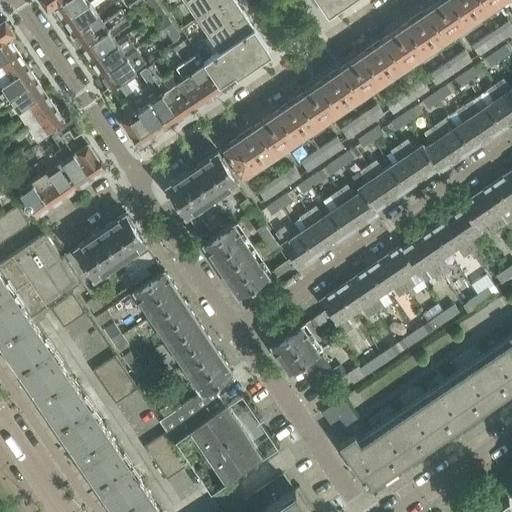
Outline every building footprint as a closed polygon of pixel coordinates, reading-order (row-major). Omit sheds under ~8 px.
[(58,0),(41,0),(47,8),(54,4),(58,0)] [(58,0),(54,4),(63,17),(87,0),(58,0)] [(99,12),(94,5),(101,0),(87,0),(63,17),(72,31),(99,12)] [(135,0),(129,5),(132,10),(146,0),(145,0),(135,0)] [(156,0),(145,0),(146,0),(155,14),(162,8),(156,0)] [(186,0),(197,16),(221,0),(186,0)] [(221,0),(197,16),(208,33),(243,9),(236,0),(221,0)] [(347,0),(319,0),(328,13),(347,0)] [(467,0),(438,0),(437,1),(457,30),(478,16),(467,0)] [(499,0),(467,0),(478,16),(500,1),(499,0)] [(437,1),(416,15),(436,45),(457,30),(437,1)] [(99,12),(72,31),(82,45),(125,14),(121,7),(104,19),(99,12)] [(162,8),(155,14),(164,27),(172,22),(162,8)] [(243,9),(208,33),(219,49),(254,25),(243,9)] [(113,33),(130,22),(125,14),(82,45),(91,58),(118,40),(113,33)] [(416,15),(394,30),(414,59),(436,45),(416,15)] [(0,20),(0,40),(8,36),(14,31),(5,17),(0,20)] [(489,32),(496,42),(511,31),(511,26),(508,19),(489,32)] [(172,22),(164,27),(174,41),(178,39),(180,34),(172,22)] [(270,49),(254,25),(219,49),(203,60),(204,61),(219,83),(235,72),(237,75),(271,52),(270,49)] [(394,30),(373,44),(393,74),(414,59),(394,30)] [(489,32),(472,43),(478,53),(496,42),(489,32)] [(118,40),(91,58),(100,72),(136,46),(132,40),(127,33),(118,40)] [(0,61),(17,49),(8,36),(0,40),(0,61)] [(505,43),(492,52),(497,60),(511,51),(505,43)] [(373,44),(352,59),(372,88),(393,74),(373,44)] [(110,86),(136,69),(146,62),(136,46),(100,72),(110,86)] [(465,48),(447,61),(453,71),(471,59),(465,48)] [(17,49),(0,61),(0,80),(0,81),(26,63),(17,49)] [(197,52),(183,62),(209,98),(223,88),(219,83),(204,61),(203,62),(197,52)] [(492,52),(478,61),(483,69),(497,60),(492,52)] [(352,59),(330,73),(350,103),(372,88),(352,59)] [(146,66),(156,81),(181,116),(195,107),(176,80),(178,79),(172,71),(163,77),(153,61),(146,66)] [(447,61),(429,73),(436,83),(453,71),(447,61)] [(478,61),(464,71),(469,79),(483,69),(478,61)] [(183,62),(177,66),(183,75),(178,79),(176,80),(195,107),(209,98),(183,62)] [(5,88),(0,91),(0,101),(36,77),(26,63),(0,81),(5,88)] [(149,84),(142,89),(167,126),(181,116),(156,81),(146,66),(140,70),(149,84)] [(464,71),(450,80),(456,88),(469,79),(464,71)] [(330,73),(309,88),(329,117),(350,103),(330,73)] [(36,77),(0,101),(0,111),(0,112),(14,102),(19,109),(45,91),(36,77)] [(404,89),(411,100),(429,88),(422,77),(404,89)] [(503,77),(495,82),(511,107),(511,85),(510,87),(503,77)] [(126,80),(120,84),(129,98),(129,99),(154,135),(167,126),(142,89),(135,93),(126,80)] [(450,80),(436,89),(442,97),(456,88),(450,80)] [(511,107),(495,82),(479,93),(502,127),(511,120),(511,107)] [(309,88),(287,102),(307,132),(329,117),(309,88)] [(404,89),(386,101),(393,112),(411,100),(404,89)] [(436,89),(423,99),(428,107),(442,97),(436,89)] [(23,116),(9,125),(14,132),(54,104),(45,91),(19,109),(23,116)] [(479,93),(463,104),(486,138),(502,127),(479,93)] [(121,104),(128,114),(121,118),(139,145),(154,135),(129,99),(121,104)] [(287,102),(266,117),(286,146),(307,132),(287,102)] [(358,115),(365,125),(383,113),(376,102),(358,115)] [(54,104),(14,132),(19,139),(26,134),(30,141),(64,119),(54,104)] [(447,114),(454,124),(471,148),(486,138),(463,104),(447,114)] [(412,106),(401,113),(407,121),(417,114),(412,106)] [(401,113),(391,120),(397,128),(407,121),(401,113)] [(447,114),(432,125),(455,159),(471,148),(454,124),(447,114)] [(358,115),(340,126),(347,137),(365,125),(358,115)] [(266,117),(245,131),(264,161),(286,146),(266,117)] [(378,123),(368,130),(373,138),(383,131),(378,123)] [(425,144),(423,146),(437,166),(439,170),(455,159),(432,125),(424,130),(431,140),(425,144)] [(52,132),(60,145),(54,149),(78,186),(92,177),(62,133),(63,132),(59,127),(52,132)] [(106,167),(81,131),(74,136),(69,128),(63,132),(62,133),(92,177),(106,167)] [(368,130),(358,137),(363,145),(373,138),(368,130)] [(245,131),(223,146),(243,175),(264,161),(245,131)] [(318,147),(325,158),(343,145),(336,135),(318,147)] [(437,166),(423,146),(425,144),(423,141),(414,147),(407,137),(399,143),(422,177),(437,166)] [(38,141),(31,146),(40,158),(65,195),(78,186),(54,149),(47,154),(38,141)] [(397,158),(390,163),(406,187),(422,177),(399,143),(390,148),(397,158)] [(318,147),(301,159),(308,169),(325,158),(318,147)] [(349,148),(339,155),(344,163),(354,156),(349,148)] [(218,150),(192,167),(212,197),(238,179),(218,150)] [(339,155),(328,162),(334,170),(344,163),(339,155)] [(35,162),(34,165),(39,173),(33,177),(51,204),(65,195),(40,158),(35,162)] [(376,158),(368,164),(391,198),(406,187),(390,163),(383,168),(376,158)] [(293,164),(275,177),(282,187),(300,175),(293,164)] [(366,179),(357,185),(360,189),(361,188),(375,208),(391,198),(368,164),(359,169),(366,179)] [(187,169),(187,170),(166,185),(186,214),(187,213),(195,208),(212,197),(192,167),(188,169),(188,168),(187,169)] [(318,170),(308,177),(313,185),(323,178),(318,170)] [(511,174),(509,171),(493,181),(511,208),(511,174)] [(18,174),(13,178),(37,214),(51,204),(33,177),(26,182),(21,175),(18,174)] [(275,177),(257,188),(264,199),(282,187),(275,177)] [(308,177),(297,184),(303,192),(313,185),(308,177)] [(511,208),(493,181),(478,192),(501,226),(511,218),(511,208)] [(347,182),(339,188),(362,222),(377,211),(375,208),(361,188),(360,189),(354,193),(347,182)] [(339,188),(330,194),(337,204),(330,209),(346,233),(362,222),(339,188)] [(286,191),(276,198),(282,206),(292,199),(286,191)] [(478,192),(462,203),(464,206),(465,205),(479,225),(486,221),(493,231),(501,226),(478,192)] [(10,194),(0,200),(6,210),(16,203),(10,194)] [(247,213),(255,208),(247,197),(240,202),(247,213)] [(276,198),(266,205),(272,213),(282,206),(276,198)] [(18,204),(0,215),(0,241),(29,222),(18,204)] [(316,204),(307,210),(330,243),(346,233),(330,209),(323,214),(316,204)] [(465,205),(464,206),(449,216),(472,250),(480,244),(473,234),(482,228),(481,227),(480,227),(479,225),(465,205)] [(187,213),(205,241),(214,235),(195,208),(187,213)] [(307,210),(299,215),(306,225),(298,230),(314,254),(330,243),(307,210)] [(74,247),(94,276),(120,259),(136,282),(151,272),(147,266),(157,260),(145,242),(146,241),(126,212),(74,247)] [(449,216),(433,227),(449,251),(456,246),(463,256),(472,250),(449,216)] [(204,242),(221,268),(251,248),(234,222),(214,235),(205,241),(204,242)] [(257,228),(264,239),(272,234),(264,223),(257,228)] [(285,225),(275,231),(298,265),(314,254),(298,230),(291,235),(285,225)] [(433,227),(417,237),(440,271),(449,265),(442,255),(449,251),(433,227)] [(0,341),(115,511),(164,511),(30,315),(79,282),(45,231),(0,261),(0,341)] [(272,234),(264,239),(272,250),(280,245),(272,234)] [(416,270),(415,271),(417,272),(425,267),(432,277),(440,271),(417,237),(402,248),(401,248),(415,269),(416,270)] [(415,269),(401,248),(402,248),(400,244),(384,255),(407,289),(415,283),(408,273),(415,269)] [(101,287),(94,276),(74,247),(65,253),(92,293),(101,287)] [(251,248),(221,268),(239,294),(268,274),(251,248)] [(384,255),(368,266),(385,290),(392,285),(399,295),(407,289),(384,255)] [(368,266),(353,277),(376,310),(384,304),(378,294),(385,290),(368,266)] [(506,267),(496,274),(501,282),(511,275),(506,267)] [(134,288),(151,314),(181,294),(164,268),(134,288)] [(353,277),(337,287),(353,311),(361,306),(367,316),(376,310),(353,277)] [(493,282),(477,293),(483,301),(499,290),(493,282)] [(337,287),(321,298),(336,321),(344,332),(353,326),(346,316),(353,311),(337,287)] [(104,288),(86,300),(93,311),(111,299),(104,288)] [(73,291),(50,306),(64,326),(86,311),(73,291)] [(477,293),(460,305),(466,313),(483,301),(477,293)] [(151,314),(169,339),(198,319),(181,294),(151,314)] [(454,303),(441,312),(446,319),(459,310),(454,303)] [(111,315),(107,308),(96,316),(101,322),(111,315)] [(441,312),(428,321),(433,328),(446,319),(441,312)] [(198,319),(169,339),(186,365),(215,345),(198,319)] [(104,327),(112,339),(122,332),(114,320),(104,327)] [(301,323),(272,343),(289,369),(319,349),(301,323)] [(423,324),(413,331),(418,338),(428,331),(423,324)] [(511,388),(511,331),(509,334),(511,338),(361,441),(355,433),(343,441),(340,443),(369,486),(511,388)] [(413,331),(403,338),(408,345),(418,338),(413,331)] [(122,332),(112,339),(120,350),(130,344),(122,332)] [(0,347),(110,511),(115,511),(0,341),(0,347)] [(232,371),(215,345),(186,365),(203,390),(212,384),(226,375),(232,371)] [(392,345),(377,355),(382,362),(396,352),(392,345)] [(122,355),(130,366),(138,361),(130,350),(122,355)] [(115,353),(93,369),(115,402),(138,387),(115,353)] [(322,354),(306,365),(316,381),(333,370),(322,354)] [(377,355),(362,365),(367,372),(382,362),(377,355)] [(138,361),(130,366),(138,377),(145,372),(138,361)] [(359,364),(347,372),(353,381),(365,374),(359,364)] [(140,381),(148,393),(158,386),(150,374),(140,381)] [(203,390),(160,420),(167,430),(166,430),(173,440),(175,439),(191,461),(211,491),(240,471),(241,471),(263,456),(227,404),(226,404),(212,384),(226,375),(212,384),(203,390)] [(158,386),(148,393),(156,404),(166,397),(158,386)] [(350,407),(343,397),(343,396),(322,410),(329,421),(350,407)] [(350,407),(329,421),(336,431),(357,417),(350,407)] [(166,430),(144,445),(167,478),(191,461),(175,439),(173,440),(166,430)] [(294,488),(259,511),(311,511),(310,510),(314,507),(299,485),(294,488)] [(480,511),(511,511),(511,500),(508,494),(480,511)]
